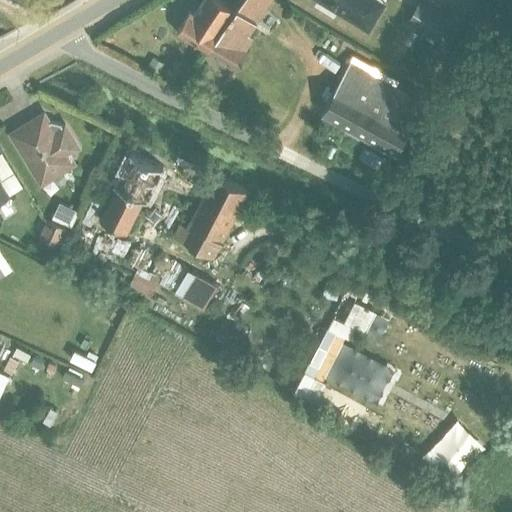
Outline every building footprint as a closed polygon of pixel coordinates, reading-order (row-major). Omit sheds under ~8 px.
[(209,49),(238,7),(225,0),(202,0),(195,11),(192,9),(180,32),(209,49)] [(242,0),(238,7),(209,49),(238,67),(250,46),(247,44),(255,33),(251,30),(271,0),(242,0)] [(322,0),(371,30),(387,1),(385,0),(322,0)] [(421,0),(419,0),(408,21),(449,46),(462,25),(421,0)] [(353,59),(323,112),(398,153),(426,100),(353,59)] [(45,112),(12,132),(44,184),(78,163),(74,156),(74,154),(72,151),(79,146),(66,124),(64,125),(62,122),(52,120),(50,121),(45,112)] [(117,183),(100,218),(128,232),(145,197),(146,198),(163,166),(132,150),(116,182),(117,183)] [(0,173),(0,200),(11,194),(10,191),(15,189),(7,176),(3,178),(0,173)] [(181,223),(174,236),(213,256),(248,190),(216,174),(188,227),(181,223)] [(61,201),(53,216),(73,226),(80,210),(61,201)] [(48,219),(40,236),(60,245),(68,228),(48,219)] [(139,266),(129,287),(150,297),(161,276),(144,268),(151,254),(137,246),(130,262),(139,266)] [(0,276),(14,268),(0,248),(0,276)] [(176,287),(173,292),(180,296),(181,295),(203,309),(218,283),(194,271),(182,291),(176,287)] [(347,299),(336,319),(350,327),(361,306),(347,299)] [(97,302),(85,325),(100,332),(111,310),(97,302)] [(0,369),(0,394),(10,374),(0,369)] [(51,406),(43,420),(51,425),(59,410),(51,406)] [(470,414),(466,423),(481,430),(485,421),(470,414)]
